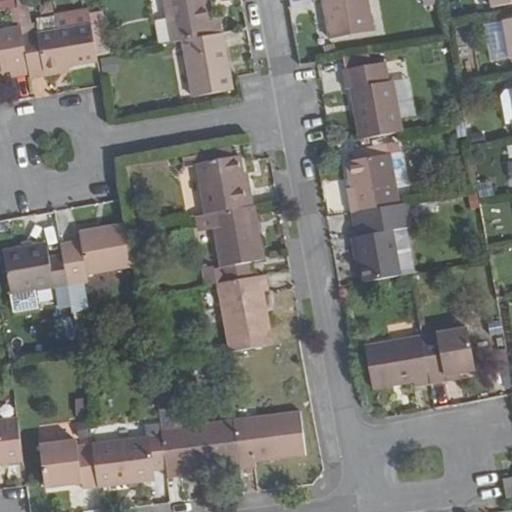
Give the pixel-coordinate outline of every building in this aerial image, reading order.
[(164,0),(172,44),(183,42),(223,34),(220,21),(212,23),(207,0),(164,0)] [(330,40),(373,33),(366,0),(312,0),(313,2),(323,0),(330,40)] [(436,0),(422,0),(424,9),(437,6),(436,0)] [(511,0),(491,0),(493,9),(511,6),(511,0)] [(26,1),(17,3),(17,7),(21,24),(30,23),(26,1)] [(12,31),(21,28),(21,24),(17,7),(8,9),(12,31)] [(37,35),(23,38),(30,75),(98,62),(97,57),(97,55),(92,26),(89,26),(87,9),(34,18),(37,35)] [(104,23),(91,25),(92,26),(97,55),(109,53),(104,23)] [(511,59),(505,23),(495,25),(497,37),(492,37),(496,62),(511,59)] [(0,74),(10,72),(11,78),(30,75),(23,38),(21,28),(12,31),(0,32),(0,74)] [(193,99),(233,92),(223,34),(183,42),(193,99)] [(455,37),(460,61),(472,58),(467,34),(455,37)] [(323,50),(325,61),(336,59),(334,48),(323,50)] [(347,93),(350,92),(360,142),(403,134),(400,121),(416,119),(408,82),(393,85),(393,84),(389,85),(385,65),(343,73),(347,93)] [(511,91),(507,93),(503,99),(508,127),(511,126),(511,91)] [(235,159),(233,153),(201,159),(202,165),(235,159)] [(183,168),(196,166),(194,156),(181,159),(183,168)] [(353,197),(348,198),(351,215),(355,214),(399,206),(390,156),(348,164),(353,197)] [(202,165),(197,166),(206,216),(211,215),(254,207),(252,196),(246,197),(242,175),(239,159),(235,159),(202,165)] [(248,174),(242,175),(246,197),(252,196),(248,174)] [(446,199),(448,211),(465,207),(464,196),(446,199)] [(360,239),(354,240),(359,266),(363,284),(401,277),(392,233),(404,231),(399,206),(355,214),(360,239)] [(254,207),(211,215),(214,229),(221,267),(224,283),(255,278),(252,264),(264,262),(254,207)] [(350,215),(354,240),(360,239),(355,214),(351,215),(350,215)] [(214,229),(211,215),(206,216),(193,218),(196,233),(214,229)] [(80,243),(61,247),(63,258),(68,286),(84,284),(88,283),(87,277),(136,268),(129,230),(128,225),(79,234),(80,243)] [(354,240),(351,240),(356,267),(359,266),(354,240)] [(10,293),(11,296),(53,288),(68,286),(63,258),(49,260),(46,245),(3,252),(4,255),(10,293)] [(10,293),(4,255),(0,255),(0,290),(1,295),(10,293)] [(218,284),(224,283),(221,267),(212,268),(212,266),(204,267),(208,286),(218,284)] [(224,283),(218,284),(231,353),(273,346),(264,294),(269,293),(266,276),(255,278),(224,283)] [(84,284),(68,286),(72,306),(73,312),(88,310),(84,284)] [(68,286),(53,288),(56,309),(72,306),(68,286)] [(423,338),(426,356),(431,386),(445,383),(444,378),(462,375),(476,372),(467,330),(437,335),(423,338)] [(414,383),(415,389),(431,386),(426,356),(423,337),(365,347),(373,390),(414,383)] [(82,399),(73,401),(75,417),(84,416),(82,399)] [(161,428),(161,432),(166,470),(167,480),(183,477),(183,473),(239,466),(234,422),(191,428),(189,408),(159,412),(161,428)] [(301,414),(234,422),(239,466),(240,470),(255,468),(255,464),(306,457),(301,414)] [(0,422),(0,465),(24,463),(18,420),(0,422)] [(145,440),(94,447),(100,489),(155,482),(154,472),(166,470),(161,432),(161,428),(143,430),(145,440)] [(82,486),(83,491),(100,489),(94,447),(79,449),(77,443),(40,448),(46,490),(82,486)]
